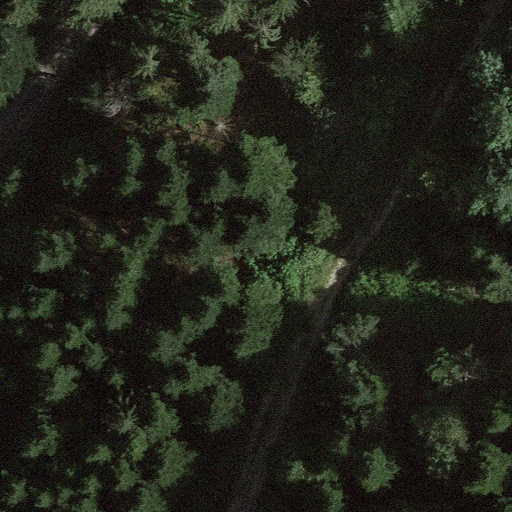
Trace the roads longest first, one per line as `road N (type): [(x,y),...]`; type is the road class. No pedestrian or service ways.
road 1 (track): [(505,0),(373,201),(261,511)]
road 2 (track): [(103,0),(0,130)]
